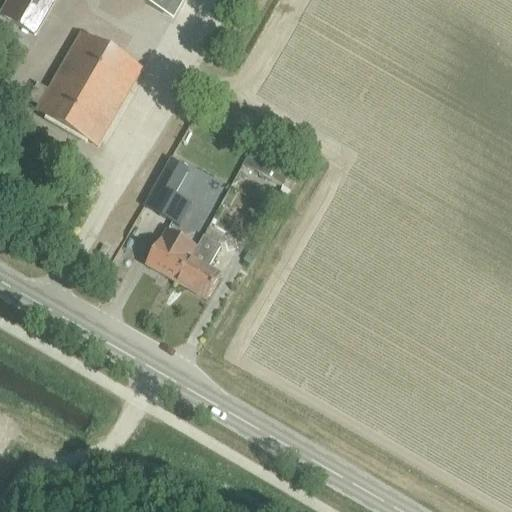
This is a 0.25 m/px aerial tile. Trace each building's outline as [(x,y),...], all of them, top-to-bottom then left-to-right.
[(6,0),(0,11),(0,16),(32,36),(52,0),(6,0)] [(140,0),(171,18),(181,0),(140,0)] [(80,34),(47,90),(37,84),(28,100),(39,106),(35,111),(97,147),(141,70),(80,34)] [(300,171),(267,153),(252,145),(242,166),(290,191),(300,171)] [(168,193),(156,216),(177,227),(190,204),(168,193)] [(195,248),(195,247),(165,230),(158,242),(144,265),(175,283),(195,248)] [(205,300),(219,276),(206,269),(219,246),(201,236),(195,247),(195,248),(175,283),(205,300)] [(103,255),(106,249),(101,246),(98,252),(103,255)]
